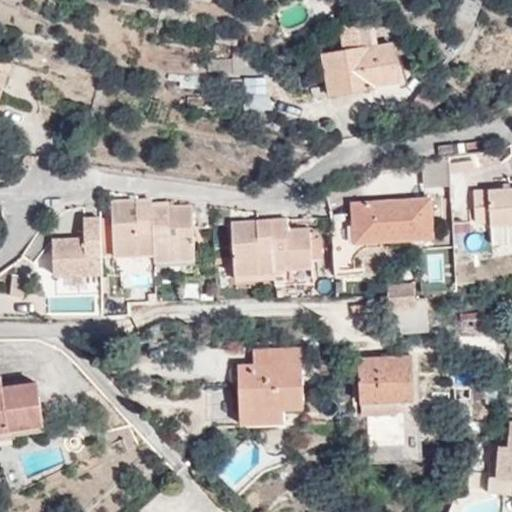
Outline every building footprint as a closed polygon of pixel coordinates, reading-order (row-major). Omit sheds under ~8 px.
[(483,0),(463,0),(457,18),(475,24),(483,0)] [(402,81),(395,44),(369,49),(368,45),(326,53),(333,95),(375,88),(374,85),(402,81)] [(0,101),(9,76),(0,72),(0,101)] [(272,111),(271,78),(243,78),(243,111),(272,111)] [(425,192),(451,191),(449,162),(424,165),(425,192)] [(511,189),(477,192),(479,223),(494,222),(493,225),(511,224),(511,189)] [(355,203),(357,227),(364,227),(365,243),(436,238),(434,198),(355,203)] [(115,202),(114,217),(115,254),(154,253),(155,262),(194,260),(194,208),(154,209),(154,201),(115,202)] [(335,270),(353,269),(350,215),(331,216),(335,270)] [(55,273),(103,273),(103,254),(101,217),(86,217),(86,238),(55,238),(55,273)] [(115,254),(114,217),(101,217),(103,254),(115,254)] [(236,223),(239,276),(278,274),(278,270),(315,268),(313,229),(292,231),(290,220),(236,223)] [(364,227),(357,227),(358,243),(365,243),(364,227)] [(278,274),(239,276),(239,282),(278,279),(278,274)] [(24,295),(26,278),(13,276),(11,293),(24,295)] [(417,330),(415,284),(389,285),(391,331),(417,330)] [(240,409),(284,408),(304,408),(301,348),(274,348),(274,363),(255,364),(240,364),(240,409)] [(274,363),(274,348),(254,349),(255,364),(274,363)] [(414,401),(414,357),(359,358),(361,398),(395,398),(395,402),(414,401)] [(39,384),(4,388),(0,388),(0,430),(45,425),(39,384)] [(497,401),(505,385),(486,386),(487,389),(455,390),(455,402),(497,401)] [(284,422),(284,408),(240,409),(241,423),(284,422)] [(45,431),(45,425),(0,430),(0,440),(15,438),(15,435),(45,431)] [(511,439),(511,447),(502,447),(500,460),(493,460),(491,491),(511,492),(511,439)]
